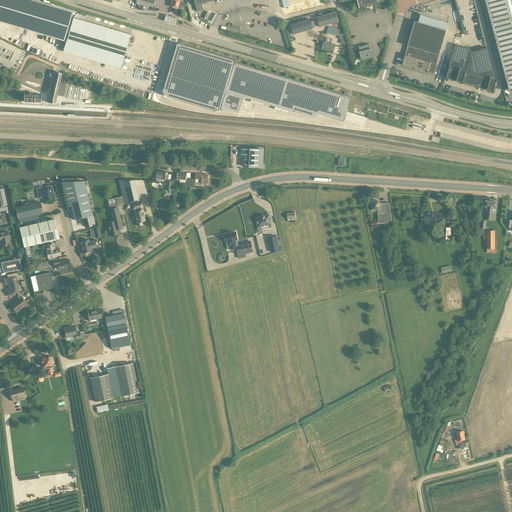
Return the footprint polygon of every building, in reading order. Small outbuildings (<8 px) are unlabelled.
[(0,0),(0,21),(64,41),(73,12),(32,0),(0,0)] [(179,0),(171,0),(170,6),(172,6),(181,9),(183,1),(180,0),(179,0)] [(193,0),(197,12),(204,10),(202,3),(213,0),(193,0)] [(279,0),(284,15),(330,3),(329,0),(279,0)] [(511,0),(485,0),(509,89),(511,88),(511,0)] [(336,12),(317,17),(319,27),(339,21),(336,12)] [(171,19),(172,17),(167,15),(165,21),(177,25),(179,19),(175,18),(175,20),(171,19)] [(73,17),(63,52),(120,69),(131,35),(73,17)] [(310,19),(291,25),(293,34),(313,29),(315,28),(314,22),(311,23),(310,19)] [(405,54),(401,66),(427,74),(428,72),(433,74),(446,30),(414,21),(407,45),(408,45),(405,54)] [(328,27),(327,33),(338,36),(339,33),(340,30),(328,27)] [(339,33),(338,36),(340,36),(339,39),(341,40),(340,44),(345,45),(346,41),(345,41),(346,38),(344,37),(345,34),(339,33)] [(335,45),(327,42),(328,38),(325,37),(324,42),(323,41),(321,49),(327,50),(327,52),(333,53),(335,45)] [(178,43),(163,91),(167,96),(215,111),(221,108),(226,92),(244,97),(294,112),(296,107),(319,114),(344,122),(351,98),(235,63),(236,60),(178,43)] [(369,44),(358,47),(360,51),(359,51),(361,60),(373,57),(370,48),(369,44)] [(456,44),(446,77),(462,82),(462,81),(464,82),(464,83),(494,91),(497,79),(495,79),(487,47),(471,51),(470,48),(456,44)] [(62,74),(55,71),(48,103),(55,103),(57,95),(63,96),(66,83),(60,82),(62,74)] [(351,98),(347,112),(424,134),(430,116),(353,92),(351,98)] [(23,101),(34,102),(40,102),(41,95),(34,94),(23,93),(23,101)] [(243,157),(243,167),(255,167),(260,167),(261,149),(241,148),(240,157),(243,157)] [(189,187),(190,179),(190,178),(186,178),(187,174),(178,173),(177,174),(174,174),(174,181),(180,182),(180,179),(186,179),(185,187),(189,187)] [(204,183),(207,183),(208,174),(195,173),(195,179),(198,179),(198,182),(204,183)] [(172,181),(167,181),(165,195),(171,195),(171,192),(174,192),(174,183),(172,182),(172,181)] [(84,182),(61,182),(62,185),(67,206),(71,205),(75,220),(85,217),(87,225),(95,223),(85,185),(84,182)] [(128,202),(139,199),(135,184),(124,186),(128,202)] [(42,188),(37,189),(39,199),(43,198),(44,201),(53,199),(52,192),(53,192),(52,187),(51,186),(46,187),(47,189),(42,190),(42,188)] [(117,206),(124,205),(122,196),(107,199),(108,203),(109,208),(117,207),(117,206)] [(483,220),(486,221),(494,221),(495,212),(497,202),(485,200),(484,211),(483,220)] [(372,201),(372,209),(378,209),(378,223),(392,223),(389,203),(379,203),(379,201),(372,201)] [(17,218),(30,215),(42,213),(40,202),(14,208),(17,218)] [(145,221),(142,210),(141,202),(132,203),(134,212),(136,222),(136,223),(137,226),(142,225),(141,221),(145,221)] [(117,208),(110,210),(113,222),(107,224),(110,236),(119,234),(118,229),(122,228),(117,208)] [(295,212),(287,213),(287,222),(296,222),(295,212)] [(435,213),(425,213),(424,222),(443,223),(443,213),(435,213)] [(259,225),(255,225),(256,230),(270,227),(269,224),(272,224),(270,216),(257,218),(258,219),(257,219),(258,224),(258,223),(259,225)] [(19,227),(24,247),(32,245),(36,244),(58,239),(54,219),(19,227)] [(101,237),(98,226),(93,227),(95,238),(101,237)] [(451,228),(441,227),(441,239),(450,239),(451,228)] [(495,230),(483,230),(483,239),(486,239),(486,249),(487,249),(487,253),(495,253),(495,248),(495,230)] [(2,246),(9,244),(8,239),(7,231),(0,232),(0,240),(1,240),(2,246)] [(246,257),(245,253),(253,251),(250,241),(238,244),(236,245),(235,240),(237,239),(236,232),(232,233),(232,232),(228,233),(224,234),(225,236),(224,236),(225,240),(226,240),(226,242),(230,241),(231,248),(232,248),(236,247),(237,250),(239,258),(246,257)] [(279,232),(271,234),(274,247),(282,245),(279,232)] [(88,240),(80,242),(83,253),(85,253),(86,253),(89,253),(89,252),(91,251),(90,248),(98,246),(96,240),(89,242),(88,240)] [(54,244),(45,246),(46,251),(48,258),(60,255),(60,253),(60,250),(59,250),(59,248),(55,249),(54,244)] [(59,258),(52,260),(54,267),(57,266),(58,271),(62,270),(62,271),(64,272),(66,271),(67,270),(67,269),(68,268),(66,260),(59,262),(59,258)] [(3,272),(21,269),(19,259),(1,262),(3,272)] [(451,265),(441,268),(442,273),(452,271),(451,265)] [(30,277),(34,292),(53,287),(50,272),(30,277)] [(16,277),(4,279),(5,284),(8,284),(9,288),(6,289),(7,295),(9,296),(15,295),(16,300),(10,304),(14,309),(13,310),(15,313),(18,311),(18,310),(23,306),(24,307),(27,304),(24,300),(23,301),(21,297),(20,297),(19,292),(16,277)] [(87,311),(89,320),(101,318),(100,309),(87,311)] [(130,345),(126,323),(124,313),(105,317),(107,327),(112,349),(130,345)] [(66,338),(75,336),(76,339),(80,338),(79,332),(76,333),(75,326),(64,328),(66,338)] [(42,356),(42,358),(41,359),(44,367),(45,369),(52,367),(52,365),(50,356),(46,357),(45,355),(42,356)] [(138,393),(132,363),(115,367),(121,397),(138,393)] [(108,374),(90,378),(95,402),(113,398),(108,374)] [(12,401),(17,400),(25,397),(22,388),(9,391),(12,401)] [(107,404),(96,407),(97,412),(109,410),(107,404)] [(463,431),(456,432),(458,441),(461,440),(461,443),(459,444),(460,448),(461,448),(462,451),(467,450),(466,442),(463,431)]
